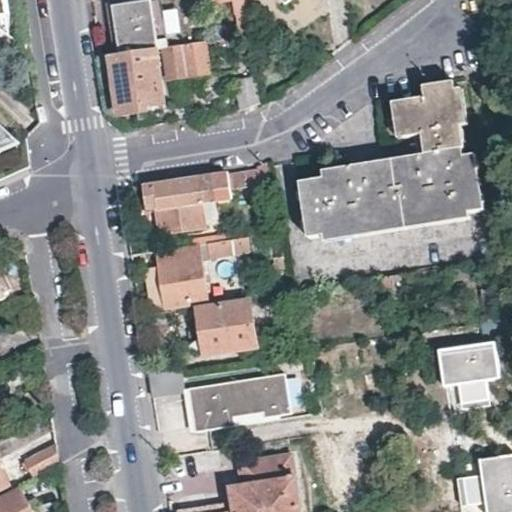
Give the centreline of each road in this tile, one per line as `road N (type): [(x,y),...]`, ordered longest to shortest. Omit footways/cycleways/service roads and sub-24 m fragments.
road 1 (residential): [(91,169),(120,157),(247,138),(296,116),(448,0)]
road 2 (residential): [(142,511),(91,169)]
road 3 (residential): [(91,169),(62,0)]
